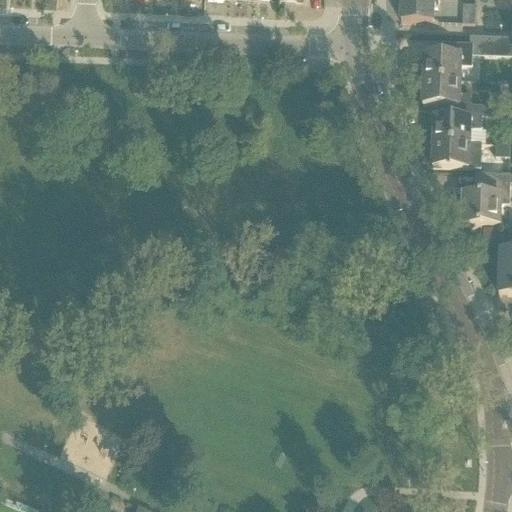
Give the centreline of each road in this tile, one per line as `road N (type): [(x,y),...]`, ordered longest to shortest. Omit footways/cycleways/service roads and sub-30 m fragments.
road 1 (tertiary): [(499,471),(491,387),(366,106),(357,49)]
road 2 (residential): [(357,49),(85,40)]
